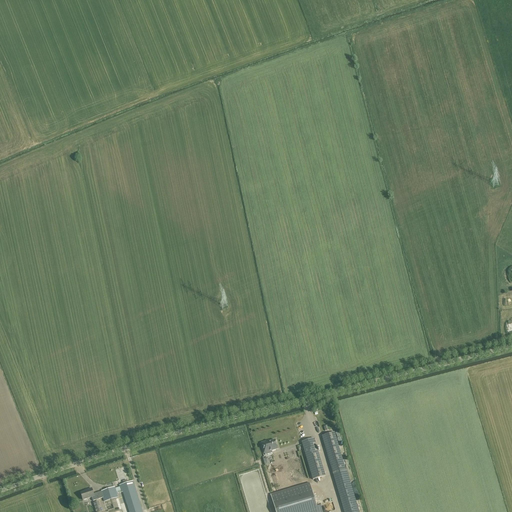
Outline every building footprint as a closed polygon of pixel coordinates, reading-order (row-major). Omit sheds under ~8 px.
[(334,433),(322,436),(333,474),(345,470),(334,433)] [(314,438),(302,442),(313,480),(325,476),(314,438)] [(265,442),(261,443),(264,453),(265,456),(271,454),(271,451),(278,449),(275,440),(269,442),(268,441),(265,442)] [(344,511),(358,511),(346,470),(345,470),(333,474),(344,511)] [(115,487),(101,492),(103,498),(104,501),(116,498),(115,495),(117,495),(117,494),(123,492),(129,511),(142,511),(134,486),(133,481),(128,483),(124,484),(120,486),(119,486),(120,487),(115,489),(115,487)] [(318,511),(310,485),(276,495),(275,493),(270,495),(275,511),(318,511)] [(85,492),(81,493),(83,500),(92,497),(93,501),(103,498),(101,492),(93,494),(92,489),(87,490),(84,491),(85,492)]
